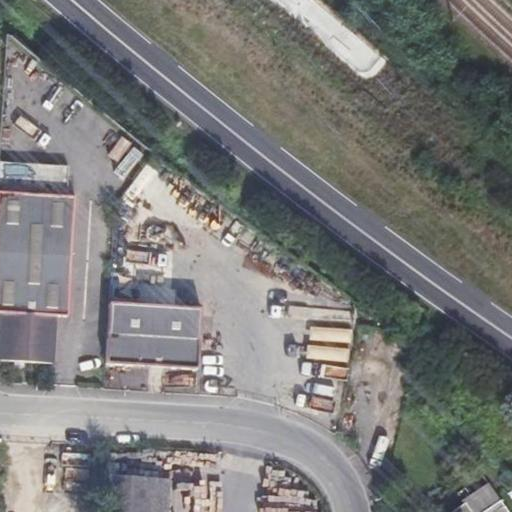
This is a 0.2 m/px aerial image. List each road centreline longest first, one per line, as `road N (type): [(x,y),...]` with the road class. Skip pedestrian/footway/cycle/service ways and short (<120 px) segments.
road 1 (primary): [(511,337),(236,139),(68,0)]
road 2 (residential): [(352,511),(321,451),(246,428),(0,412)]
